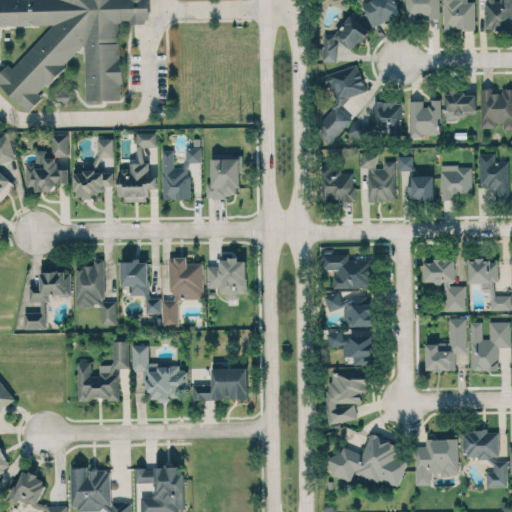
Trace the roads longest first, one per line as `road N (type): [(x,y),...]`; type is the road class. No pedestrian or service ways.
road 1 (secondary): [(306,511),(295,0)]
road 2 (secondary): [(262,0),(271,511)]
road 3 (residential): [(41,231),(511,224)]
road 4 (residential): [(269,428),(43,434)]
road 5 (residential): [(432,400),(409,400),(406,227)]
